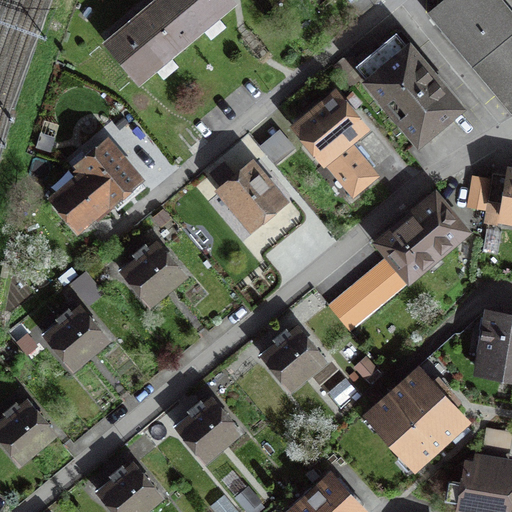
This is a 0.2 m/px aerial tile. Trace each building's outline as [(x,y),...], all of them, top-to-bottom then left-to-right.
[(246,8),(239,0),(161,0),(105,46),(144,93),(246,8)] [(511,7),(506,0),(446,0),(428,15),(511,116),(511,115),(511,7)] [(476,119),(420,45),(370,83),(427,157),(476,119)] [(332,91),(295,123),(354,193),(375,175),(345,141),(362,127),(332,91)] [(280,132),(262,147),(275,162),(292,147),(280,132)] [(114,143),(83,167),(109,200),(140,176),(114,143)] [(299,213),(260,164),(220,196),(259,245),(299,213)] [(511,165),(500,230),(511,232),(511,165)] [(74,228),(109,200),(83,167),(48,196),(74,228)] [(490,179),(474,177),(469,206),(484,209),(490,179)] [(479,239),(447,203),(386,257),(418,293),(479,239)] [(196,283),(164,247),(123,282),(155,318),(196,283)] [(410,292),(389,267),(334,312),(355,338),(410,292)] [(119,346),(89,311),(49,344),(79,380),(119,346)] [(511,315),(483,312),(475,378),(511,382),(511,315)] [(336,371),(307,334),(267,364),(296,402),(336,371)] [(471,417),(424,362),(361,414),(407,469),(471,417)] [(69,437),(39,401),(0,433),(0,441),(27,473),(69,437)] [(254,437),(225,406),(186,438),(215,472),(254,437)] [(511,511),(511,463),(465,457),(457,511),(511,511)] [(164,511),(174,503),(141,465),(103,498),(114,511),(164,511)] [(286,510),(287,511),(326,511),(350,492),(331,470),(286,510)] [(367,511),(350,492),(326,511),(367,511)]
